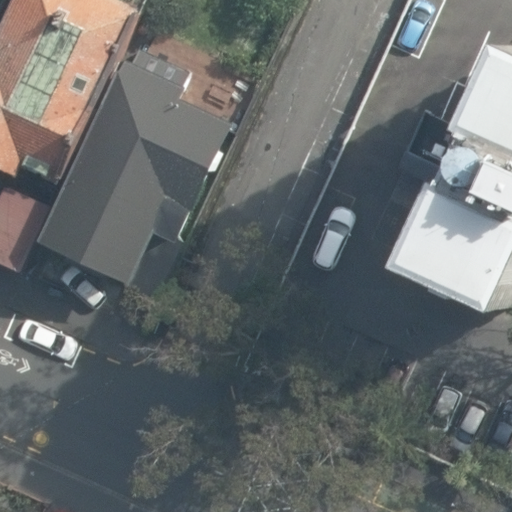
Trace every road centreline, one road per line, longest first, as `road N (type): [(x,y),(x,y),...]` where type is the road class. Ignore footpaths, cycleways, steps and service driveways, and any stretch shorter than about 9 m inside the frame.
road 1 (residential): [(355,0),(162,437)]
road 2 (tertiary): [(327,511),(162,437)]
road 3 (tertiary): [(162,437),(0,369)]
